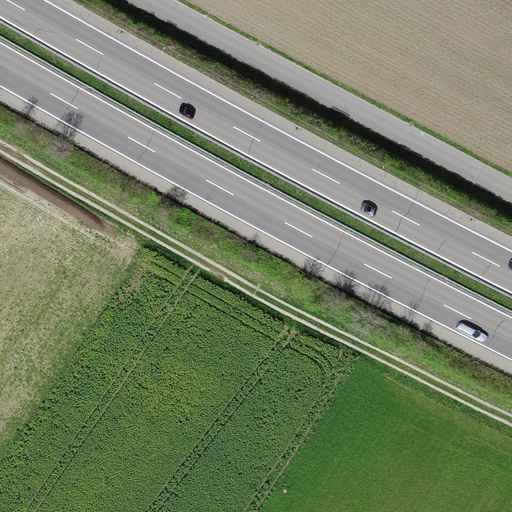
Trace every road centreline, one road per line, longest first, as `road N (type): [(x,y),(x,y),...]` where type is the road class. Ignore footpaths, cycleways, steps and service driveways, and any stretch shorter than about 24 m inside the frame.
road 1 (motorway): [(0,65),(511,340)]
road 2 (track): [(511,419),(0,147)]
road 3 (motorway): [(511,273),(3,0)]
road 4 (unclassified): [(511,190),(149,0)]
